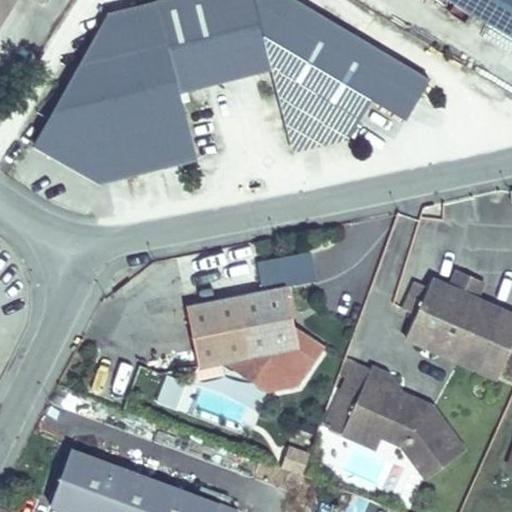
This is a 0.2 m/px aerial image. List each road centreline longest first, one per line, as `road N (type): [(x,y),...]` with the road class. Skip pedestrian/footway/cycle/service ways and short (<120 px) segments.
road 1 (residential): [(511,165),(74,255)]
road 2 (residential): [(74,255),(61,317),(0,436)]
